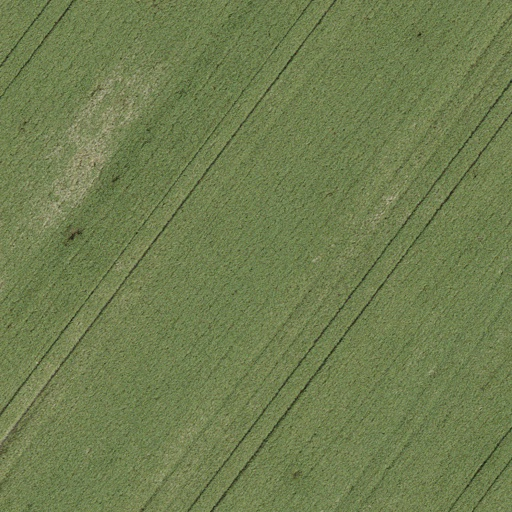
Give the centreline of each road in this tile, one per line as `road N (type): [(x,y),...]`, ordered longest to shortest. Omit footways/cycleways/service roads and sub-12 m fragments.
road 1 (motorway): [(511,19),(0,259)]
road 2 (motorway): [(159,511),(511,335)]
